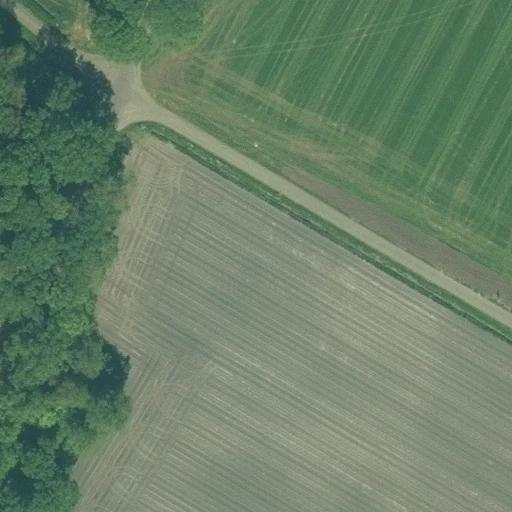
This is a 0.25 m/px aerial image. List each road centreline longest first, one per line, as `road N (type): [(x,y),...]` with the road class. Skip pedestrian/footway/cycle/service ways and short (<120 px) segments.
road 1 (unclassified): [(511,319),(117,89)]
road 2 (unclassified): [(0,410),(117,89)]
road 3 (unclassified): [(117,89),(3,0)]
